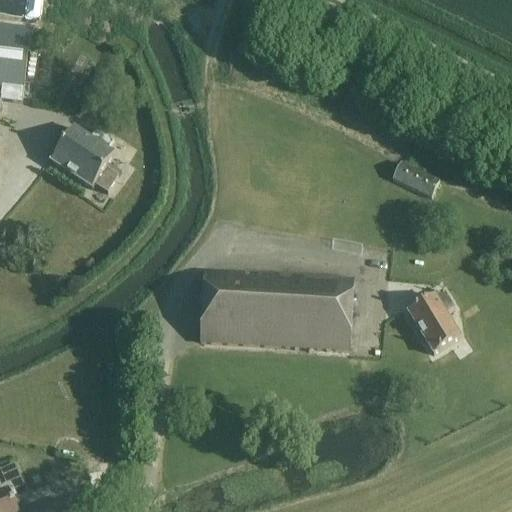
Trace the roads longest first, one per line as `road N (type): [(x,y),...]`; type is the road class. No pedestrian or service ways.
road 1 (track): [(212,249),(232,212),(210,79),(227,0)]
road 2 (track): [(511,92),(325,0)]
